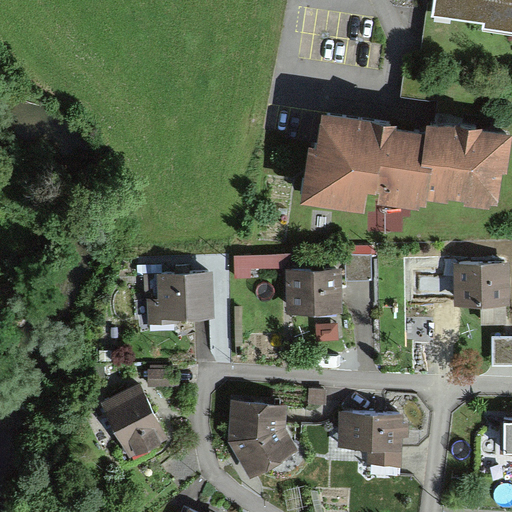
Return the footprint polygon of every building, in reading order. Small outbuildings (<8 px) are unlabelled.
[(511,0),(428,0),(428,6),(478,11),(477,19),(511,22),(511,0)] [(384,121),(325,114),(317,181),(490,201),(498,133),(424,124),(422,136),(383,131),(384,121)] [(255,276),(255,267),(292,266),(291,251),(237,253),(237,276),(255,276)] [(371,255),(345,255),(345,280),(370,280),(371,255)] [(511,305),(511,262),(483,262),(456,262),(456,305),(511,305)] [(315,270),(287,271),(288,313),(341,312),(340,270),(315,270)] [(217,322),(214,271),(189,273),(146,275),(147,299),(149,325),(187,323),(217,322)] [(338,323),(317,324),(317,340),(338,340),(338,323)] [(511,337),(492,338),(492,366),(511,365),(511,337)] [(174,386),(174,366),(149,366),(148,386),(174,386)] [(130,456),(167,438),(158,420),(140,384),(104,402),(130,456)] [(289,406),(231,401),(230,443),(251,480),(299,449),(287,427),(289,406)] [(382,411),(339,410),(338,445),(366,446),(366,461),(402,462),(403,412),(382,411)] [(511,456),(511,417),(497,418),(498,457),(511,456)]
